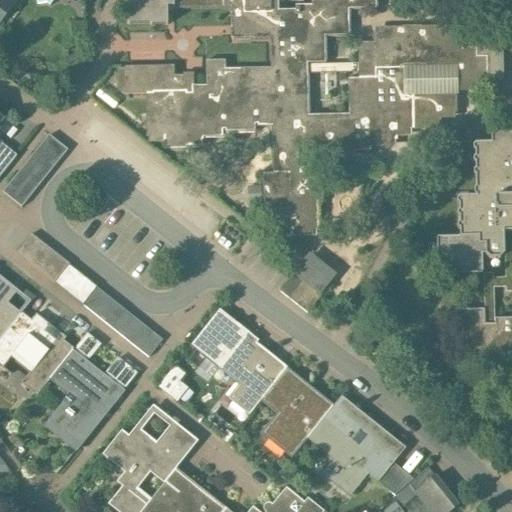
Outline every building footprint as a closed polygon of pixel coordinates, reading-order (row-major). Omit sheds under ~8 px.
[(13,0),(0,0),(0,25),(17,3),(13,0)] [(173,0),(173,8),(172,8),(172,10),(237,9),(238,39),(270,38),(271,69),(271,95),(241,96),(241,70),(226,70),(224,70),(224,78),(206,78),(206,87),(192,87),(192,82),(183,82),(183,76),(174,76),(174,67),(125,68),(125,93),(152,93),(153,121),(146,121),(146,140),(164,139),(164,144),(204,143),(204,133),(224,133),(224,128),(256,128),(256,122),(271,122),(273,174),(262,175),(263,204),(289,203),(289,231),(318,231),(318,203),(323,202),(323,184),(315,185),(315,168),(299,168),(299,144),(328,143),(329,153),(371,152),(371,142),(398,142),(398,132),(413,131),(413,125),(413,86),(406,86),(405,70),(405,69),(376,70),(376,79),(359,79),(349,80),(350,115),(309,116),(308,64),(326,64),(325,38),(350,38),(349,11),(377,11),(376,0),(326,0),(327,1),(311,1),(311,5),(295,6),(295,11),(279,11),(278,0),(173,0)] [(130,0),(127,25),(150,25),(150,27),(168,26),(167,8),(172,8),(173,8),(173,0),(130,0)] [(502,40),(485,26),(474,26),(474,35),(476,35),(476,58),(487,58),(488,81),(503,81),(502,40)] [(421,33),(421,27),(402,28),(402,34),(373,34),(373,44),(358,44),(359,79),(376,79),(376,70),(405,69),(405,70),(455,69),(456,88),(488,87),(488,81),(487,58),(476,58),(476,35),(474,35),(450,35),(450,33),(421,33)] [(226,70),(225,61),(205,62),(206,78),(224,78),(224,70),(226,70)] [(271,69),(241,70),(241,96),(271,95),(271,69)] [(455,69),(405,70),(406,86),(413,86),(413,125),(441,125),(440,114),(457,114),(456,88),(455,69)] [(459,199),(460,238),(444,239),(445,257),(440,257),(440,256),(438,256),(439,268),(448,276),(483,275),(482,256),(485,256),(490,261),(500,261),(504,256),(504,234),(511,233),(511,136),(511,135),(493,136),(493,145),(475,146),(476,199),(459,199)] [(68,151),(49,136),(41,146),(60,161),(68,151)] [(0,143),(0,177),(16,157),(0,143)] [(60,161),(41,146),(34,156),(52,171),(60,161)] [(52,171),(34,156),(26,165),(45,180),(52,171)] [(45,180),(26,165),(19,174),(37,189),(45,180)] [(37,189),(19,174),(11,184),(30,199),(37,189)] [(30,199),(11,184),(3,194),(22,209),(30,199)] [(41,243),(31,235),(17,253),(26,260),(26,261),(41,243)] [(41,243),(26,261),(36,269),(51,250),(41,243)] [(51,250),(36,269),(45,276),(60,258),(51,250)] [(337,274),(309,254),(293,275),(293,276),(295,274),(322,294),(337,274)] [(70,265),(60,258),(45,276),(54,284),(69,266),(70,265)] [(69,266),(54,284),(83,306),(97,289),(69,266)] [(322,294),(295,274),(293,276),(280,293),(307,315),(323,295),(322,294)] [(0,281),(0,342),(19,318),(10,311),(8,310),(6,311),(4,314),(0,310),(0,302),(9,292),(9,291),(9,289),(8,288),(0,281)] [(97,289),(83,306),(92,314),(106,296),(97,289)] [(115,303),(106,296),(92,314),(101,321),(115,303)] [(115,303),(101,321),(111,329),(124,312),(115,303)] [(287,370),(245,336),(243,337),(226,323),(229,319),(219,310),(190,347),(219,370),(220,369),(245,390),(237,399),(253,411),(262,400),(287,370)] [(511,320),(495,321),(495,326),(485,326),(484,311),(455,312),(456,332),(462,332),(462,357),(483,356),(483,370),(492,378),(511,377),(511,359),(511,344),(511,343),(511,320)] [(134,319),(124,312),(111,329),(120,336),(134,319)] [(31,322),(22,315),(19,318),(0,342),(0,367),(4,370),(16,355),(34,370),(21,386),(36,399),(51,380),(72,355),(62,347),(67,340),(62,336),(56,342),(47,334),(52,328),(37,316),(31,322)] [(143,326),(134,319),(120,336),(130,344),(143,326)] [(143,326),(130,344),(139,351),(153,334),(143,326)] [(90,358),(100,343),(86,333),(76,349),(90,358)] [(162,341),(153,334),(139,351),(148,358),(162,341)] [(112,387),(72,355),(51,380),(73,397),(48,428),(72,448),(88,429),(92,433),(114,405),(104,397),(112,387)] [(334,407),(287,370),(262,400),(278,414),(263,432),(294,457),(309,438),(334,407)] [(401,450),(339,400),(334,407),(309,438),(343,466),(331,481),(349,495),(366,474),(375,481),(390,462),(391,462),(401,450)] [(176,430),(161,449),(141,433),(133,443),(121,433),(106,453),(130,472),(128,475),(129,476),(123,483),(130,488),(136,493),(137,491),(150,475),(163,485),(174,471),(195,445),(176,430)] [(391,462),(390,462),(375,481),(395,497),(407,486),(413,480),(391,462)] [(413,480),(407,486),(414,495),(434,478),(426,469),(413,480)] [(150,502),(142,511),(223,511),(224,511),(174,471),(163,485),(150,502)] [(434,478),(414,495),(428,511),(452,511),(458,507),(434,478)] [(130,488),(116,506),(124,511),(142,511),(150,502),(137,491),(136,493),(130,488)] [(268,502),(262,510),(264,511),(257,511),(253,508),(249,511),(314,511),(287,489),(273,506),(268,502)] [(403,511),(397,502),(385,510),(385,511),(403,511)]
